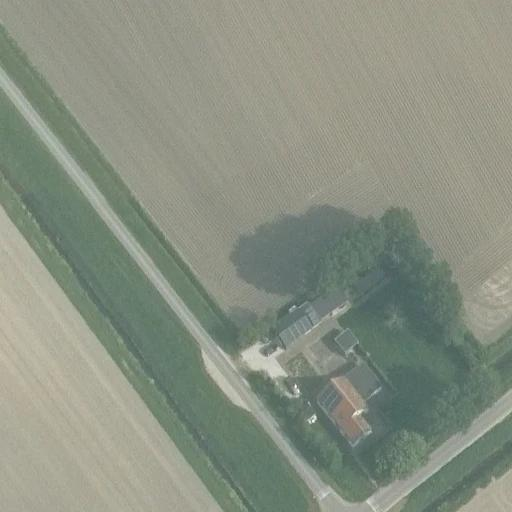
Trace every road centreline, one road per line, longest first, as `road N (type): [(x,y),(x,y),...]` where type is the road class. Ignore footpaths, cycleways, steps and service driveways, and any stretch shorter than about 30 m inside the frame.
road 1 (unclassified): [(334,511),(0,81)]
road 2 (unclassified): [(365,511),(511,395)]
